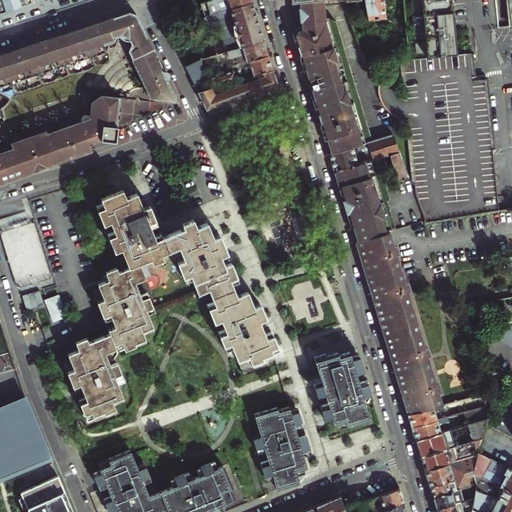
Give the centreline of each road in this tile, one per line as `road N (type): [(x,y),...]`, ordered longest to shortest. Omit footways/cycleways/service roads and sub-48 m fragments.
road 1 (residential): [(267,0),(406,458)]
road 2 (residential): [(0,193),(196,120)]
road 3 (residential): [(17,344),(83,511)]
road 4 (residential): [(273,511),(406,458)]
road 5 (residential): [(141,0),(196,120)]
